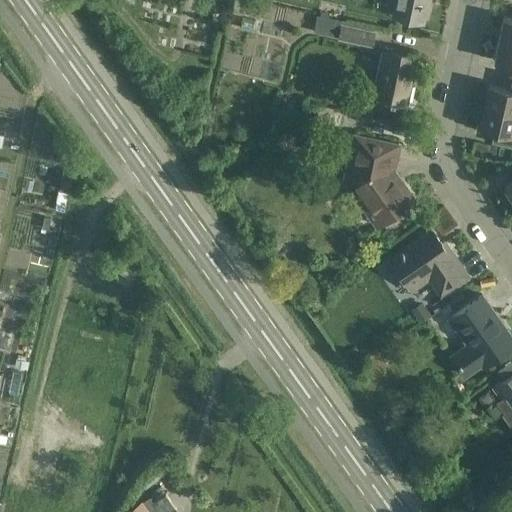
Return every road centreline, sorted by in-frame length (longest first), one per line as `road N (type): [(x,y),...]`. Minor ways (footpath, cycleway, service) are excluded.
road 1 (primary): [(390,511),(21,0)]
road 2 (unclassified): [(511,257),(445,156),(475,0)]
